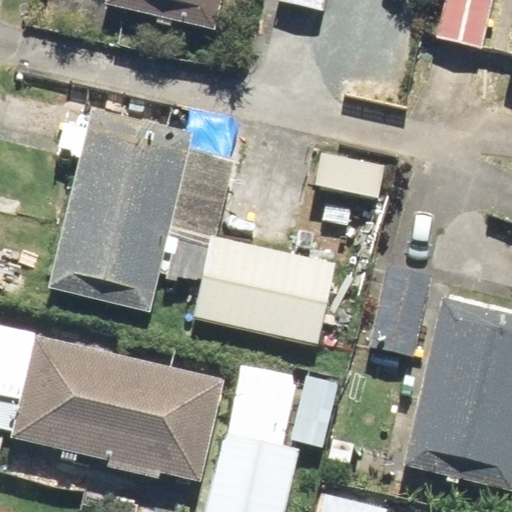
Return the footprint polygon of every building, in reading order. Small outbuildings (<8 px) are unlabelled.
[(110,0),(106,21),(214,44),(223,0),(110,0)] [(333,0),(286,0),(286,6),(332,13),(333,0)] [(498,0),(444,0),(436,44),(487,54),(498,0)] [(340,268),(219,241),(234,173),(195,165),(201,137),(94,114),(52,299),(151,321),(160,280),(208,291),(201,323),(322,350),(340,268)] [(438,280),(388,270),(372,351),(422,361),(438,280)] [(511,323),(442,311),(412,473),(511,491),(511,323)] [(0,398),(25,404),(15,446),(203,491),(228,386),(0,331),(0,398)] [(296,381),(239,370),(211,511),(285,511),(297,449),(283,447),(296,381)] [(337,388),(307,383),(296,446),(325,451),(337,388)]
